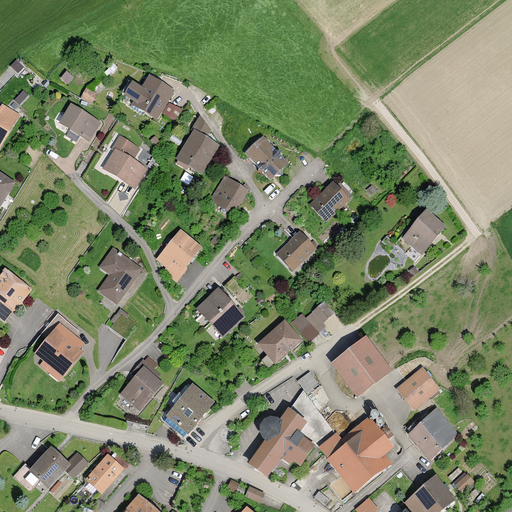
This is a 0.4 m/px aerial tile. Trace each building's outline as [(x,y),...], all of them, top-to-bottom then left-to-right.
[(157,122),(175,92),(150,77),(144,88),(132,81),(123,97),(135,103),(133,107),(157,122)] [(82,100),(93,105),(98,97),(88,90),(82,100)] [(70,104),(57,123),(91,144),(103,125),(70,104)] [(0,149),(20,117),(2,105),(0,108),(0,149)] [(202,175),(220,146),(207,139),(211,131),(201,116),(175,159),(202,175)] [(100,169),(136,191),(148,171),(133,162),(141,149),(120,136),(100,169)] [(292,166),(263,136),(245,153),(273,183),(292,166)] [(16,183),(0,173),(0,208),(16,183)] [(209,200),(235,215),(249,191),(224,176),(209,200)] [(333,182),(309,205),(326,223),(350,200),(333,182)] [(425,213),(402,240),(423,257),(446,230),(425,213)] [(205,250),(180,229),(155,258),(166,267),(162,271),(177,283),(205,250)] [(277,255),(294,273),(317,252),(300,233),(277,255)] [(144,271),(112,248),(98,268),(109,276),(97,292),(118,307),(144,271)] [(0,320),(4,323),(32,292),(5,268),(0,273),(0,320)] [(218,290),(197,309),(225,338),(245,319),(218,290)] [(302,315),(293,322),(301,332),(309,325),(320,334),(326,328),(324,325),(337,312),(325,299),(312,312),(313,314),(306,320),(302,315)] [(285,321),(258,344),(277,365),(303,342),(285,321)] [(54,330),(35,354),(44,362),(40,367),(59,383),(83,354),(76,348),(80,342),(66,331),(62,336),(54,330)] [(393,371),(366,336),(331,362),(357,397),(393,371)] [(120,393),(141,412),(165,386),(159,381),(163,377),(155,370),(159,366),(149,356),(129,377),(133,380),(120,393)] [(423,368),(397,390),(415,413),(442,391),(423,368)] [(215,403),(193,384),(166,416),(189,435),(215,403)] [(264,440),(248,463),(268,477),(281,459),(291,466),(294,462),(301,467),(317,445),(300,433),(307,422),(288,408),(279,419),(276,417),(270,417),(264,419),(260,424),(259,431),(262,438),(264,440)] [(459,438),(437,410),(408,433),(430,461),(459,438)] [(326,461),(355,495),(390,467),(383,458),(395,448),(369,417),(342,439),(337,433),(319,448),(328,459),(326,461)] [(50,448),(28,471),(49,490),(65,472),(75,481),(90,465),(76,452),(67,463),(50,448)] [(102,495),(124,470),(107,455),(85,480),(102,495)] [(404,503),(411,511),(446,511),(457,503),(434,477),(404,503)] [(157,511),(138,495),(122,511),(157,511)] [(357,510),(357,511),(377,511),(379,511),(369,499),(357,510)] [(511,511),(511,502),(500,511),(511,511)]
